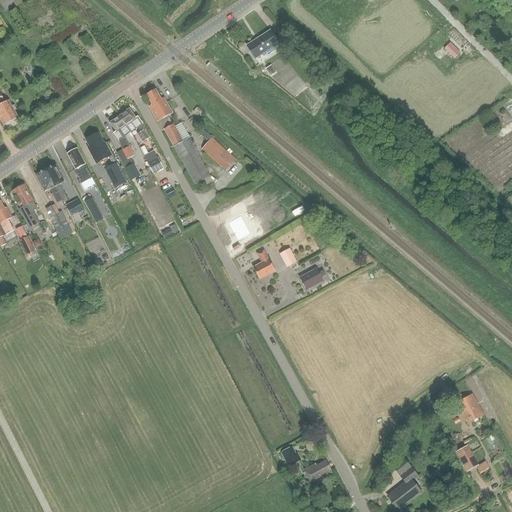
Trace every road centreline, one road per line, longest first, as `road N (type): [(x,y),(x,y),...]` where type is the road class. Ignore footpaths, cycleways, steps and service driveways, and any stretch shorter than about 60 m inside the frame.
road 1 (unclassified): [(363,511),(128,83)]
road 2 (tertiary): [(0,172),(128,83)]
road 3 (tertiary): [(128,83),(250,0)]
